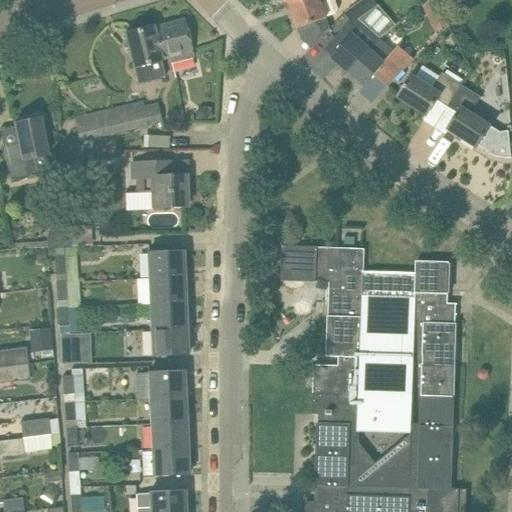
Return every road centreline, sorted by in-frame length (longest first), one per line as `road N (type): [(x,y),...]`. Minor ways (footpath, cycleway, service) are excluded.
road 1 (residential): [(233,511),(240,115),(281,62)]
road 2 (unclassified): [(511,240),(384,155),(281,62)]
